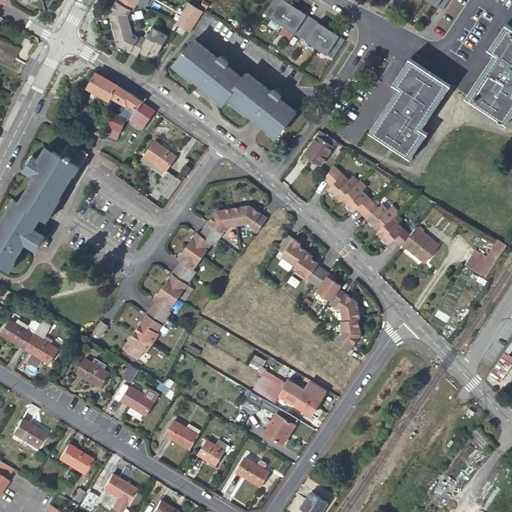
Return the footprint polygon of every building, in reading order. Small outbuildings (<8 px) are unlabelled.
[(118,0),(117,2),(112,11),(114,17),(111,18),(118,41),(120,40),(122,47),(138,56),(141,52),(148,56),(151,51),(158,55),(169,36),(153,27),(147,39),(140,35),(139,37),(133,34),(128,16),(132,10),(134,11),(139,0),(118,0)] [(295,6),(285,0),(273,0),(265,13),(283,25),(295,6)] [(428,0),(443,10),(449,0),(428,0)] [(203,11),(188,3),(175,24),(190,33),(203,11)] [(313,18),(295,6),(283,25),(301,37),(313,18)] [(329,29),(313,18),(301,37),(316,47),(329,29)] [(511,27),(509,25),(492,50),(498,54),(469,98),(505,122),(511,111),(511,27)] [(185,31),(179,27),(176,31),(183,35),(185,31)] [(316,47),(333,58),(345,40),(329,29),(316,47)] [(219,58),(195,39),(175,64),(224,103),(229,97),(277,136),(297,111),(279,97),(283,94),(275,88),(272,91),(248,72),(243,78),(227,64),(229,61),(222,55),(219,58)] [(0,46),(0,49),(15,58),(19,51),(3,42),(0,46)] [(0,58),(11,65),(15,58),(0,49),(0,58)] [(449,84),(412,60),(396,85),(401,89),(372,133),(409,156),(425,132),(419,128),(449,84)] [(117,100),(118,101),(125,90),(107,79),(97,72),(88,86),(87,88),(109,100),(111,97),(117,100)] [(144,128),(155,111),(147,105),(141,100),(134,95),(132,94),(125,90),(118,101),(127,106),(126,108),(134,114),(130,119),(144,128)] [(113,114),(111,120),(109,125),(108,126),(114,128),(122,131),(126,119),(113,114)] [(106,118),(102,116),(100,122),(109,125),(111,120),(106,118)] [(109,125),(100,122),(97,128),(112,134),(114,128),(108,126),(109,125)] [(119,137),(122,131),(114,128),(112,134),(119,137)] [(321,165),(337,141),(317,129),(315,131),(319,133),(305,154),(321,165)] [(155,141),(145,155),(167,170),(177,156),(155,141)] [(69,142),(61,155),(78,166),(80,167),(88,154),(69,142)] [(14,200),(0,223),(0,263),(9,269),(25,242),(36,249),(44,236),(33,229),(41,216),(46,219),(78,166),(61,155),(46,147),(39,160),(33,156),(25,170),(35,176),(19,203),(14,200)] [(167,170),(145,155),(141,160),(163,175),(167,170)] [(393,239),(401,246),(403,244),(403,243),(410,234),(402,227),(407,222),(400,217),(403,215),(396,209),(392,213),(386,208),(382,212),(366,196),(370,192),(359,181),(357,182),(351,176),(347,180),(333,166),(323,179),(330,186),(327,189),(339,202),(341,200),(352,211),(355,208),(378,230),(376,232),(389,245),(393,239)] [(167,170),(163,175),(165,177),(157,189),(163,193),(169,198),(181,181),(167,170)] [(163,193),(157,189),(153,195),(159,199),(163,193)] [(250,229),(257,234),(267,218),(252,208),(250,210),(245,206),(221,210),(222,213),(215,215),(200,235),(197,233),(178,259),(181,262),(153,301),(156,302),(123,348),(138,359),(143,351),(146,353),(160,334),(157,332),(171,312),(169,311),(188,285),(187,284),(196,272),(193,270),(212,245),(214,247),(223,234),(223,233),(227,228),(245,224),(251,228),(250,229)] [(440,246),(417,227),(410,234),(403,243),(403,244),(426,262),(440,246)] [(298,241),(288,234),(278,249),(284,253),(282,256),(296,266),(295,268),(309,278),(308,278),(315,282),(321,287),(319,290),(333,300),(331,302),(344,310),(346,319),(344,319),(346,328),(338,340),(353,350),(364,334),(363,334),(362,329),(364,329),(361,316),(363,316),(360,303),(357,304),(356,298),(340,287),(343,284),(335,279),(333,277),(334,275),(317,264),(318,262),(311,257),(309,256),(310,253),(299,246),(296,244),(298,241)] [(483,262),(492,268),(508,245),(498,239),(483,262)] [(466,264),(486,277),(492,268),(483,262),(472,254),(466,264)] [(37,330),(43,319),(36,315),(27,330),(21,326),(23,322),(18,319),(15,323),(10,320),(2,334),(25,349),(34,334),(37,330)] [(34,334),(25,349),(49,364),(58,349),(51,344),(56,336),(48,331),(52,324),(44,319),(37,330),(34,334)] [(93,333),(100,337),(108,326),(102,321),(93,333)] [(82,336),(76,332),(70,342),(76,346),(82,336)] [(511,363),(501,356),(489,374),(500,382),(511,364),(511,363)] [(110,372),(86,358),(77,373),(101,387),(110,372)] [(137,369),(130,365),(123,377),(130,382),(137,369)] [(279,385),(317,407),(327,391),(310,381),(305,389),(289,379),(286,382),(265,370),(262,375),(279,385)] [(312,416),(317,407),(279,385),(262,375),(253,390),(276,403),(282,393),(287,396),(298,403),(295,406),(312,416)] [(145,395),(131,386),(122,401),(146,415),(156,399),(154,398),(157,393),(149,388),(145,395)] [(285,400),(295,406),(298,403),(287,396),(285,400)] [(274,405),(265,399),(257,412),(264,416),(268,409),(276,414),(280,408),(274,405)] [(284,444),(299,420),(280,408),(276,414),(265,433),(284,444)] [(46,434),(22,419),(13,433),(37,448),(46,434)] [(165,435),(189,449),(198,434),(174,420),(165,435)] [(216,445),(207,440),(199,455),(216,465),(224,451),(227,453),(231,447),(219,440),(216,445)] [(92,459),(68,444),(59,459),(83,473),(92,459)] [(257,464),(246,457),(237,472),(261,487),(270,472),(264,469),(267,464),(260,460),(257,464)] [(12,468),(0,460),(0,486),(1,488),(9,475),(8,474),(12,468)] [(136,489),(112,474),(103,489),(110,493),(112,502),(115,504),(114,507),(122,511),(136,489)] [(85,492),(79,488),(72,499),(78,503),(85,492)] [(322,511),(328,503),(312,491),(300,508),(306,511),(322,511)] [(89,492),(80,507),(88,511),(95,511),(103,500),(89,492)] [(177,511),(178,511),(160,501),(153,511),(177,511)]
